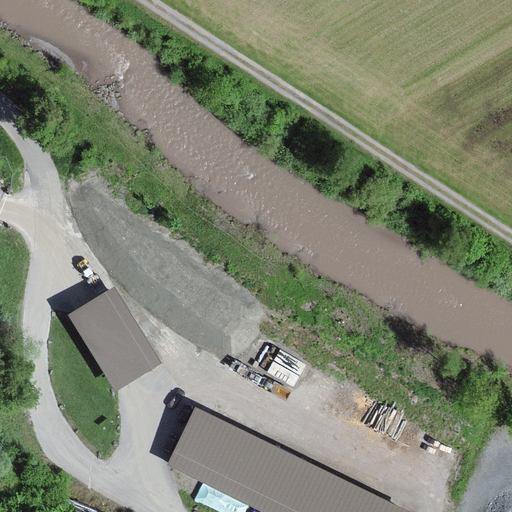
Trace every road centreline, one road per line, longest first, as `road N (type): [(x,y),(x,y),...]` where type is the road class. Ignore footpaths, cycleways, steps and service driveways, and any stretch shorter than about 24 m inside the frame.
road 1 (unclassified): [(142,511),(97,484),(42,423),(33,348),(39,168),(0,113)]
road 2 (track): [(147,0),(511,233)]
